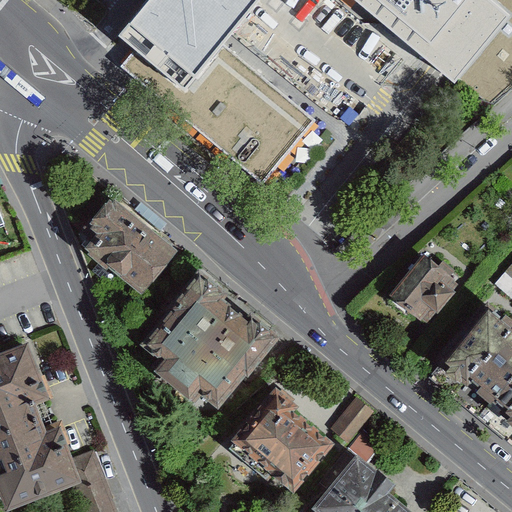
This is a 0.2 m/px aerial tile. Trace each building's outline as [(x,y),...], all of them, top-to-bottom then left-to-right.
[(362,0),(459,79),(511,14),(511,13),(494,0),(146,0),(133,16),(152,31),(199,70),(225,38),(256,0),(362,0)] [(321,116),(225,38),(199,70),(152,31),(126,62),(269,179),(321,116)] [(177,248),(119,200),(117,202),(113,199),(84,234),(95,243),(91,248),(108,262),(111,259),(145,287),(177,248)] [(458,283),(422,253),(389,294),(425,324),(458,283)] [(224,296),(202,278),(147,345),(166,360),(155,373),(192,403),(202,391),(220,405),(247,371),(250,373),(277,339),(254,321),(250,326),(220,302),(224,296)] [(511,327),(488,307),(444,358),(511,415),(511,327)] [(36,395),(50,389),(30,338),(0,349),(0,473),(11,502),(71,479),(83,474),(78,461),(63,424),(50,429),(36,395)] [(305,401),(286,387),(248,434),(303,478),(334,438),(298,409),(305,401)] [(376,412),(361,400),(337,429),(352,442),(376,412)] [(405,481),(370,453),(328,503),(332,506),(326,511),(426,511),(427,511),(399,489),(405,481)] [(118,511),(96,454),(78,461),(83,474),(71,479),(83,511),(118,511)]
